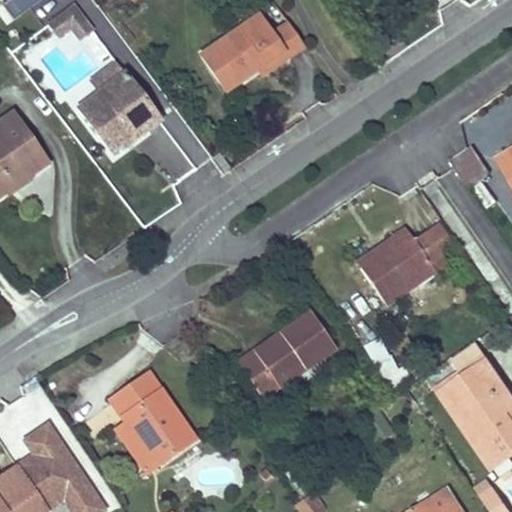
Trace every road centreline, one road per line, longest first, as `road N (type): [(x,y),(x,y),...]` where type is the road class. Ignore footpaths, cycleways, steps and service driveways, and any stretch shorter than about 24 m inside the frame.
road 1 (residential): [(168,254),(202,221),(511,12)]
road 2 (residential): [(168,254),(243,250),(264,240),(511,68)]
road 3 (residential): [(0,372),(139,283),(168,254)]
